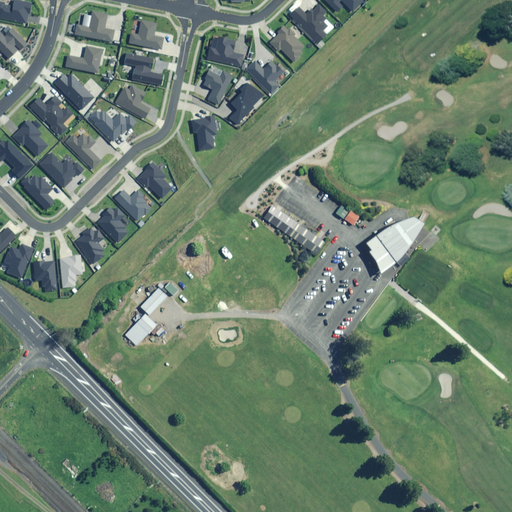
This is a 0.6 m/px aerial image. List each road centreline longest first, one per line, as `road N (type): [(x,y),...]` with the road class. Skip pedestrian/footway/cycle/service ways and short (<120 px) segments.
road 1 (residential): [(0,191),(35,224),(59,224),(132,152),(165,132),(191,11)]
road 2 (secondary): [(213,511),(44,341)]
road 3 (residential): [(0,108),(40,63),(59,0)]
